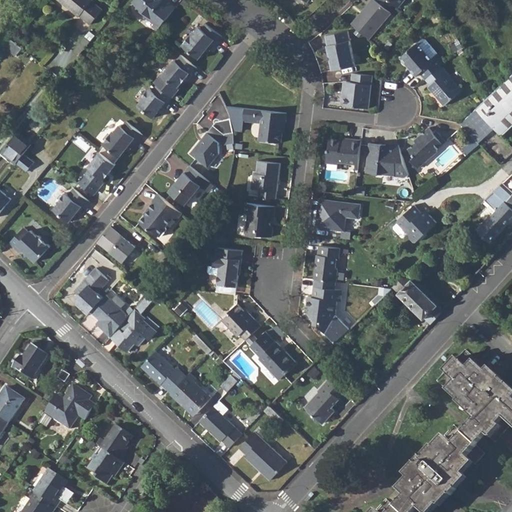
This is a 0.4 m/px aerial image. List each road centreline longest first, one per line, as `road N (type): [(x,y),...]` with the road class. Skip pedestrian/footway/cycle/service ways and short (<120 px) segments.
road 1 (residential): [(33,304),(260,28)]
road 2 (residential): [(277,511),(511,259)]
road 3 (residential): [(307,113),(290,248),(285,270),(271,282),(279,315),(311,353)]
road 4 (residential): [(33,304),(175,437)]
